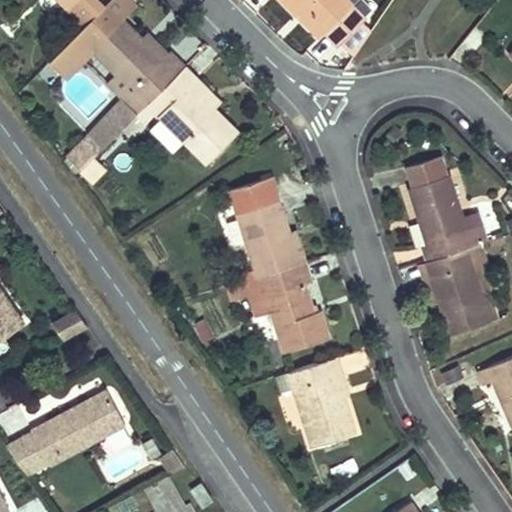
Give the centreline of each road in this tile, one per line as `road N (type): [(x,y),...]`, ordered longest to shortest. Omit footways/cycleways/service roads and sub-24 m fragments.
road 1 (tertiary): [(272,511),(0,122)]
road 2 (residential): [(339,156),(414,398),(492,511)]
road 3 (residential): [(511,141),(452,86),(423,80),(379,88)]
